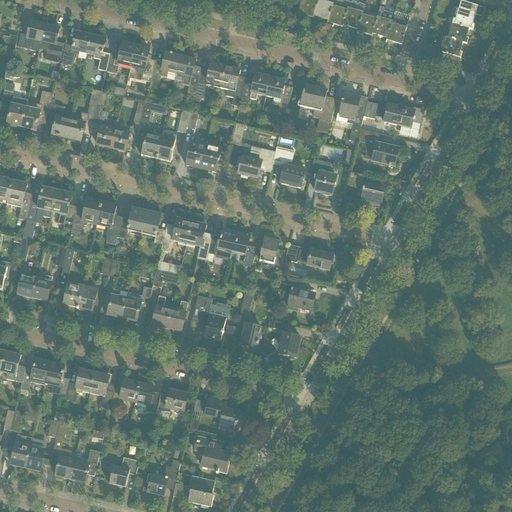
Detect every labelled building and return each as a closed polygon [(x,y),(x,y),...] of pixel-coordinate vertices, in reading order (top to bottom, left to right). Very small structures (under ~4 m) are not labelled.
[(311,19),(312,19),(317,3),(308,0),(302,0),(297,17),(298,17),(299,14),(311,18),(311,19)] [(318,0),(317,3),(312,19),(313,19),(314,17),(319,18),(318,21),(319,21),(319,19),(327,21),(328,22),(333,5),(334,1),(334,0),(318,0)] [(328,22),(327,25),(327,26),(328,23),(333,25),(333,27),(334,25),(341,27),(341,28),(342,28),(347,13),(347,12),(350,3),(350,2),(343,0),(334,0),(334,1),(333,5),(328,22)] [(449,19),(448,23),(453,24),(469,30),(473,31),(473,30),(471,29),(475,17),(476,15),(482,17),(485,9),(466,3),(461,2),(459,10),(455,8),(455,9),(459,10),(456,21),(455,21),(449,19)] [(347,13),(342,28),(343,28),(343,26),(349,27),(348,30),(349,27),(356,30),(358,30),(362,14),(364,9),(364,7),(354,4),(350,3),(347,12),(347,13)] [(373,32),(372,37),(373,35),(386,39),(387,39),(389,32),(392,23),(393,18),(394,15),(384,12),(384,9),(380,8),(379,12),(377,20),(373,32)] [(370,36),(372,37),(377,20),(366,17),(368,10),(364,9),(362,14),(358,30),(356,34),(357,34),(358,32),(371,36),(370,36)] [(392,23),(387,39),(386,43),(387,41),(401,45),(401,46),(402,46),(409,23),(393,18),(392,23)] [(18,44),(17,48),(30,51),(31,51),(39,53),(39,50),(41,42),(44,32),(45,25),(38,23),(38,24),(30,22),(28,32),(27,36),(21,34),(18,44)] [(442,37),(446,39),(463,44),(467,45),(467,44),(465,43),(468,31),(469,31),(469,30),(453,24),(449,35),(443,33),(442,37)] [(41,42),(40,50),(48,52),(47,54),(45,61),(61,65),(66,45),(57,43),(59,32),(60,29),(53,28),(53,26),(45,25),(44,32),(41,42)] [(79,54),(87,55),(91,36),(76,33),(73,47),(66,45),(61,65),(72,67),(77,56),(79,56),(79,54)] [(6,51),(14,53),(17,38),(9,36),(6,51)] [(98,71),(105,73),(110,55),(102,53),(106,40),(91,36),(87,55),(94,57),(93,59),(100,61),(98,71)] [(463,44),(446,39),(443,49),(441,49),(438,58),(446,61),(447,55),(460,59),(461,58),(458,58),(462,45),(463,45),(463,44)] [(119,66),(131,68),(136,47),(122,44),(121,50),(118,49),(116,56),(110,55),(105,73),(116,75),(119,66)] [(136,47),(131,68),(139,70),(138,75),(142,76),(141,81),(151,83),(151,80),(152,80),(156,62),(155,66),(149,64),(151,57),(148,56),(150,50),(136,47)] [(167,75),(176,77),(181,57),(172,55),(173,54),(170,54),(169,55),(166,54),(163,66),(156,64),(156,62),(152,80),(159,82),(161,77),(167,78),(167,75)] [(176,77),(175,81),(184,83),(183,86),(186,87),(189,87),(197,89),(200,76),(195,75),(195,74),(196,70),(194,70),(194,67),(196,61),(181,57),(176,77)] [(207,86),(220,89),(225,68),(211,64),(208,78),(200,76),(197,89),(195,97),(203,99),(207,86)] [(232,106),(240,108),(245,86),(237,85),(240,71),(225,68),(220,89),(227,91),(226,98),(233,100),(232,106)] [(4,79),(12,81),(14,73),(6,71),(4,79)] [(245,86),(241,103),(250,105),(251,100),(256,101),(258,96),(258,95),(266,97),(270,78),(256,75),(254,81),(253,80),(252,85),(253,85),(252,88),(245,86)] [(270,78),(266,97),(274,99),(274,100),(273,105),(279,107),(278,112),(285,114),(287,107),(289,97),(282,95),(282,92),(284,93),(285,88),(283,88),(284,86),(285,82),(270,78)] [(4,95),(1,105),(11,107),(7,125),(21,128),(27,102),(28,101),(14,98),(13,99),(12,99),(15,86),(6,84),(4,95)] [(305,86),(302,96),(300,105),(316,108),(313,118),(320,119),(317,130),(328,133),(336,100),(326,98),(327,92),(305,86)] [(93,91),(89,106),(90,106),(97,108),(97,106),(100,93),(93,91)] [(39,114),(47,116),(48,116),(53,94),(42,92),(39,105),(27,102),(21,128),(35,132),(39,114)] [(100,93),(97,106),(103,108),(104,108),(106,99),(107,94),(100,93)] [(337,114),(336,122),(353,126),(352,131),(351,135),(349,142),(357,144),(358,142),(359,137),(361,130),(363,118),(364,115),(356,113),(359,99),(353,98),(353,97),(343,94),(342,101),(341,101),(341,103),(343,103),(340,113),(340,115),(337,114)] [(360,97),(359,99),(356,113),(364,115),(367,103),(368,99),(360,97)] [(48,116),(47,120),(55,121),(53,127),(51,136),(52,136),(56,136),(56,137),(59,138),(60,137),(65,139),(66,140),(71,120),(72,113),(63,111),(64,108),(54,106),(55,102),(51,101),(48,116)] [(139,102),(136,115),(142,117),(145,103),(139,102)] [(153,105),(145,103),(142,117),(141,124),(148,126),(153,105)] [(364,115),(363,118),(374,120),(375,117),(376,113),(378,105),(367,103),(364,115)] [(376,113),(375,117),(384,120),(383,123),(384,123),(384,122),(400,126),(401,127),(410,129),(411,129),(412,122),(421,124),(421,122),(422,122),(423,114),(424,112),(421,111),(414,109),(414,110),(412,109),(411,109),(411,111),(388,106),(379,103),(376,113)] [(186,130),(190,113),(182,111),(177,133),(185,135),(186,130)] [(199,115),(190,113),(186,130),(195,132),(199,115)] [(71,120),(66,140),(67,140),(67,139),(80,142),(79,143),(80,143),(83,132),(84,133),(87,122),(88,115),(82,114),(80,122),(71,120)] [(98,131),(95,141),(97,141),(96,146),(111,149),(115,130),(115,129),(117,123),(101,119),(99,125),(99,127),(98,131)] [(353,126),(336,122),(335,127),(352,131),(353,126)] [(417,140),(421,124),(412,122),(411,129),(410,129),(401,127),(399,136),(417,140)] [(231,141),(230,145),(242,148),(243,145),(240,145),(244,130),(246,130),(246,127),(235,124),(231,141)] [(115,130),(111,149),(125,152),(126,148),(128,148),(130,139),(130,137),(131,136),(131,134),(115,130)] [(144,147),(141,156),(155,160),(161,138),(153,136),(154,131),(148,130),(144,147)] [(359,137),(358,142),(368,145),(365,158),(374,160),(373,162),(380,164),(389,166),(389,168),(390,168),(391,166),(394,167),(398,150),(383,146),(384,144),(376,142),(377,135),(379,135),(361,130),(359,137)] [(155,160),(155,161),(157,161),(157,160),(170,163),(173,153),(177,137),(170,135),(169,140),(161,138),(155,160)] [(206,149),(201,170),(215,173),(217,166),(218,163),(219,158),(226,160),(230,145),(231,141),(221,139),(219,149),(213,147),(213,150),(206,149)] [(186,166),(201,170),(206,149),(206,146),(192,142),(186,166)] [(271,174),(273,165),(276,153),(251,147),(249,159),(238,157),(236,165),(241,166),(239,174),(258,179),(261,165),(266,166),(265,172),(271,174)] [(276,153),(273,165),(274,165),(274,164),(285,166),(280,184),(301,189),(305,171),(291,167),(295,152),(277,148),(276,153)] [(344,164),(350,166),(353,153),(347,152),(344,164)] [(314,161),(312,168),(310,178),(318,180),(315,192),(324,195),(324,196),(330,197),(330,196),(332,196),(337,177),(329,175),(331,165),(314,161)] [(351,174),(347,187),(364,192),(361,203),(381,207),(385,190),(365,185),(362,185),(364,177),(351,174)] [(0,201),(7,203),(12,182),(0,178),(0,201)] [(12,182),(7,203),(14,205),(14,207),(21,209),(18,220),(26,222),(31,201),(32,196),(31,196),(31,200),(23,198),(26,185),(12,182)] [(27,222),(22,240),(30,241),(32,242),(36,224),(41,225),(42,221),(43,217),(50,219),(51,214),(56,192),(42,188),(38,203),(31,201),(26,222),(27,222)] [(71,232),(72,228),(71,228),(75,212),(67,210),(71,195),(56,192),(51,214),(60,216),(58,224),(64,226),(63,230),(71,232)] [(71,232),(71,236),(79,238),(82,230),(85,224),(96,227),(102,203),(86,199),(84,210),(76,208),(75,212),(71,228),(72,228),(71,232)] [(102,203),(96,227),(107,229),(107,236),(107,244),(115,246),(117,239),(121,222),(120,221),(121,218),(113,217),(116,206),(102,203)] [(121,222),(117,239),(126,241),(128,232),(132,233),(142,235),(147,213),(133,209),(129,224),(121,222)] [(147,213),(142,235),(151,237),(155,238),(154,244),(160,245),(162,246),(165,232),(158,230),(160,222),(161,222),(162,220),(160,219),(161,216),(147,213)] [(162,246),(161,252),(162,252),(165,253),(170,254),(173,243),(187,246),(192,223),(178,220),(175,231),(167,230),(166,229),(166,232),(165,232),(162,246)] [(197,260),(207,262),(213,236),(212,236),(212,239),(204,238),(206,227),(192,223),(187,246),(200,249),(197,260)] [(213,236),(207,262),(208,255),(216,256),(215,258),(229,261),(231,253),(232,254),(237,234),(223,230),(221,238),(220,243),(212,241),(213,236)] [(237,234),(232,254),(245,257),(244,263),(252,269),(253,265),(254,258),(257,249),(248,247),(250,237),(237,234)] [(21,245),(18,260),(25,262),(30,241),(22,240),(21,245)] [(272,274),(279,275),(285,252),(283,258),(278,256),(279,250),(277,250),(279,243),(265,240),(260,262),(274,265),(272,274)] [(285,262),(296,265),(300,249),(288,246),(285,262)] [(59,248),(55,267),(62,268),(66,250),(59,248)] [(300,249),(298,258),(309,261),(308,267),(329,272),(333,256),(311,251),(300,249)] [(62,268),(59,283),(67,284),(67,283),(68,283),(66,292),(64,291),(63,296),(65,297),(63,305),(77,308),(77,309),(78,309),(83,286),(74,284),(75,279),(68,278),(74,252),(66,250),(62,268)] [(159,263),(157,271),(179,276),(181,268),(162,264),(165,253),(162,252),(159,263)] [(101,270),(100,274),(108,276),(112,260),(104,258),(103,264),(101,270)] [(112,260),(108,276),(116,278),(120,262),(112,260)] [(0,290),(2,291),(5,277),(8,277),(11,265),(0,262),(0,290)] [(20,286),(18,295),(23,297),(23,296),(32,298),(36,279),(29,277),(30,273),(31,271),(22,269),(20,280),(21,280),(20,286)] [(177,286),(179,276),(157,271),(154,286),(162,288),(163,282),(177,286)] [(36,279),(32,298),(42,300),(41,301),(47,302),(53,278),(46,276),(45,281),(36,279)] [(291,290),(286,309),(298,312),(299,308),(311,311),(312,312),(315,296),(299,292),(302,281),(286,278),(284,285),(293,287),(293,289),(293,290),(291,290)] [(193,279),(190,295),(198,297),(202,281),(193,279)] [(83,286),(78,309),(79,310),(79,309),(92,312),(97,290),(83,286)] [(127,299),(123,317),(130,319),(130,321),(137,322),(139,313),(141,304),(149,306),(151,296),(153,291),(153,290),(144,288),(142,298),(136,296),(135,296),(134,300),(127,299)] [(115,315),(123,317),(127,299),(119,297),(121,292),(113,290),(108,315),(115,317),(115,315)] [(246,292),(241,314),(249,316),(254,294),(246,292)] [(152,326),(167,329),(171,311),(164,309),(166,299),(159,297),(152,326)] [(198,297),(195,309),(193,319),(208,323),(205,338),(221,342),(228,311),(212,307),(213,301),(198,297)] [(171,311),(167,329),(182,333),(188,304),(182,302),(179,312),(171,311)] [(295,359),(296,359),(299,346),(297,345),(299,340),(300,340),(301,339),(286,335),(287,333),(288,333),(289,325),(275,322),(273,330),(284,332),(278,355),(289,358),(289,357),(295,358),(295,359)] [(246,325),(243,337),(241,346),(257,350),(258,345),(259,342),(258,342),(261,329),(246,325)] [(7,380),(22,383),(25,370),(25,368),(18,366),(18,363),(19,363),(21,356),(5,352),(0,374),(8,375),(7,380)] [(31,382),(45,385),(50,363),(40,361),(40,360),(36,359),(33,372),(25,370),(22,383),(20,390),(21,390),(29,392),(31,382)] [(50,363),(45,385),(53,387),(51,394),(57,395),(66,397),(69,384),(70,381),(62,379),(65,366),(60,365),(60,366),(50,363)] [(83,391),(91,393),(95,374),(80,371),(79,378),(78,378),(77,384),(77,385),(69,384),(66,397),(65,401),(75,403),(77,393),(82,394),(83,391)] [(111,404),(112,404),(115,390),(114,394),(106,392),(107,390),(107,391),(109,385),(108,385),(110,377),(95,374),(91,393),(103,396),(100,409),(110,411),(110,408),(111,404)] [(111,404),(110,408),(114,409),(115,407),(122,408),(122,407),(123,402),(135,404),(140,385),(124,381),(122,394),(115,392),(116,390),(115,390),(112,404),(111,404)] [(145,412),(156,415),(159,402),(152,401),(155,388),(140,385),(135,404),(146,407),(145,412)] [(159,402),(156,415),(157,411),(166,413),(170,414),(170,412),(183,415),(188,396),(170,392),(169,397),(160,395),(159,402)] [(218,429),(224,431),(234,433),(236,424),(244,426),(246,415),(226,410),(227,405),(208,401),(205,415),(221,419),(218,429)] [(204,404),(197,402),(194,412),(202,414),(204,404)] [(3,430),(10,432),(15,413),(7,411),(3,430)] [(156,415),(156,417),(164,419),(166,413),(157,411),(156,415)] [(15,413),(10,432),(19,434),(23,415),(15,413)] [(200,422),(193,420),(190,431),(198,433),(200,422)] [(51,421),(48,437),(56,439),(60,423),(51,421)] [(56,439),(56,441),(64,443),(68,425),(60,423),(56,439)] [(13,456),(11,466),(25,469),(31,445),(32,440),(25,438),(18,436),(13,456)] [(203,454),(200,468),(216,471),(216,474),(218,475),(218,473),(226,475),(229,463),(227,462),(229,454),(216,452),(218,443),(197,439),(194,452),(203,454)] [(31,445),(25,469),(40,473),(42,463),(47,443),(40,442),(32,440),(31,445)] [(56,471),(55,477),(63,479),(63,478),(70,480),(75,461),(76,455),(72,454),(72,452),(62,450),(61,450),(59,455),(58,459),(59,459),(56,471)] [(75,461),(70,480),(78,481),(78,482),(86,484),(88,476),(94,478),(100,454),(91,451),(88,464),(75,461)] [(136,477),(139,463),(124,459),(122,469),(113,467),(109,485),(119,487),(120,485),(127,487),(129,476),(136,477)] [(149,476),(147,484),(151,485),(149,494),(164,497),(167,486),(175,488),(176,485),(179,470),(181,463),(172,461),(171,468),(166,467),(165,472),(162,472),(161,476),(152,474),(152,476),(149,476)] [(176,485),(175,488),(173,498),(189,501),(188,503),(211,508),(213,498),(211,497),(215,483),(191,477),(189,488),(176,485)]
